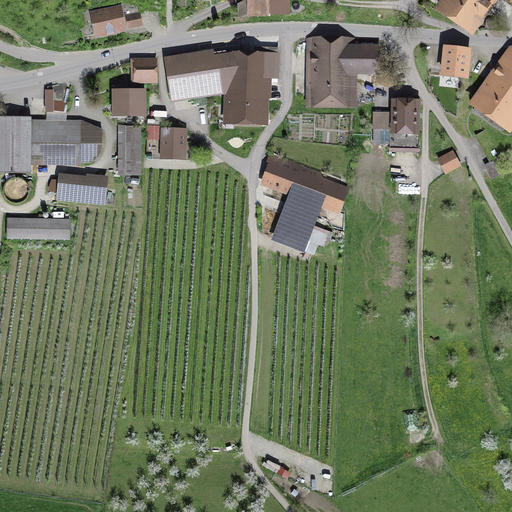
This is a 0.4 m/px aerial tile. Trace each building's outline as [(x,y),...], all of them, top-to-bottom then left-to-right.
[(269,14),(268,0),(246,0),(239,4),(239,18),(248,15),(269,14)] [(268,0),(269,14),(280,14),(289,14),(289,10),(299,10),(298,0),(268,0)] [(472,33),(497,0),(445,0),(439,10),(472,33)] [(123,29),(119,9),(92,14),(96,35),(123,29)] [(142,25),(139,14),(126,16),(129,28),(142,25)] [(382,78),(382,49),(357,49),(357,42),(310,42),(310,112),(360,111),(360,78),(382,78)] [(470,79),(473,49),(445,47),(443,76),(470,79)] [(511,50),(471,107),(511,135),(511,50)] [(229,121),(265,123),(269,55),(235,54),(219,57),(218,53),(168,62),(174,99),(230,90),(229,121)] [(154,78),(153,58),(133,59),(134,79),(154,78)] [(143,114),(143,91),(115,91),(115,114),(143,114)] [(47,92),(47,110),(65,112),(69,95),(47,92)] [(414,130),(414,97),(396,97),(396,130),(390,130),(390,148),(418,149),(418,130),(414,130)] [(389,113),(374,113),(374,128),(389,128),(389,113)] [(31,117),(0,117),(0,173),(30,173),(31,164),(82,164),(101,151),(101,130),(81,122),(31,122),(31,117)] [(160,139),(161,126),(147,125),(147,139),(160,139)] [(120,174),(140,174),(140,126),(126,126),(126,141),(120,141),(120,174)] [(491,127),(477,135),(491,160),(505,153),(491,127)] [(183,156),(184,131),(164,131),(164,139),(164,156),(183,156)] [(164,156),(164,139),(160,139),(147,139),(146,155),(164,156)] [(445,172),(460,164),(452,149),(437,158),(445,172)] [(341,215),(350,190),(321,180),(324,173),(273,155),(262,186),(341,215)] [(492,177),(500,174),(495,161),(487,164),(492,177)] [(104,204),(106,181),(59,176),(57,199),(104,204)] [(20,177),(16,177),(13,177),(9,179),(6,181),(4,184),(3,188),(3,191),(4,195),(6,198),(9,200),(12,202),(16,202),(19,202),(23,200),(26,198),(28,195),(29,192),(29,188),(28,185),(26,181),(23,179),(20,177)] [(69,240),(69,220),(7,218),(7,238),(69,240)]
